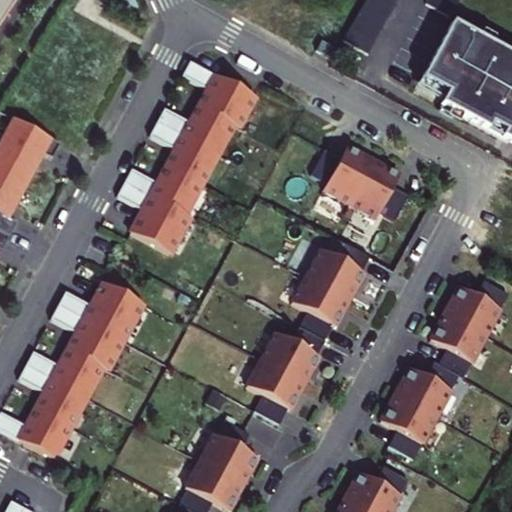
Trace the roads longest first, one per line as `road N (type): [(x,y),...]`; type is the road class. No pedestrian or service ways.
road 1 (residential): [(189,18),(463,162),(471,187),(327,455),(298,477),(276,511)]
road 2 (residential): [(189,18),(0,369)]
